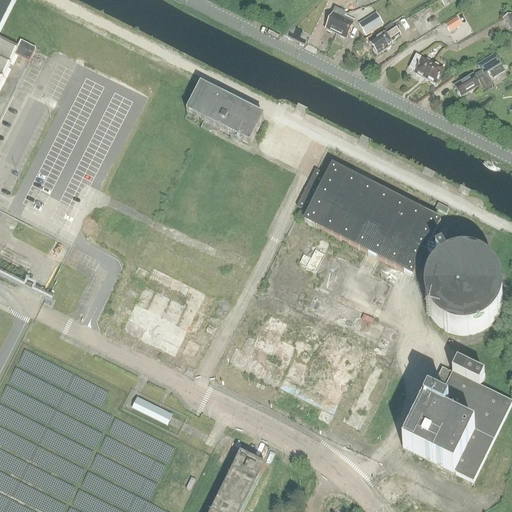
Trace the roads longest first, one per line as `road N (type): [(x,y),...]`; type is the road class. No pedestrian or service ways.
road 1 (unknown): [(198,389),(320,133),(492,221)]
road 2 (unclassified): [(376,511),(339,470),(294,437),(0,290)]
road 3 (unclassified): [(511,159),(190,0)]
road 4 (unknown): [(111,79),(134,92),(137,103),(68,233)]
road 5 (unknown): [(42,219),(111,79)]
road 6 (unknown): [(17,205),(85,67)]
road 7 (unknown): [(0,169),(52,62),(85,67)]
road 8 (unknown): [(82,331),(111,266),(68,233)]
